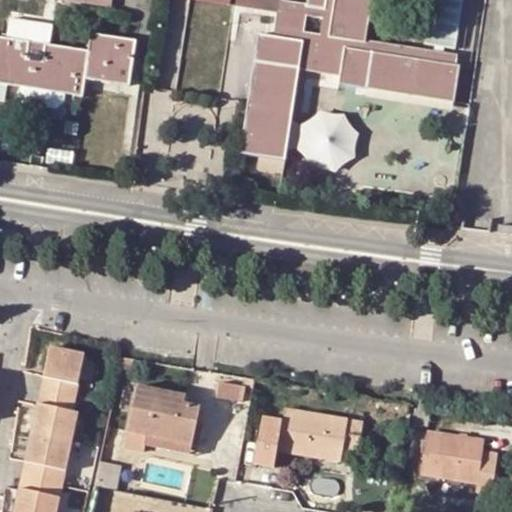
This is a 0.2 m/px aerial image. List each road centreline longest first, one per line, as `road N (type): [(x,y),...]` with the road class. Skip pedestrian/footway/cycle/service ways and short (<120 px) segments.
road 1 (residential): [(0,197),(511,273)]
road 2 (residential): [(3,474),(22,349)]
